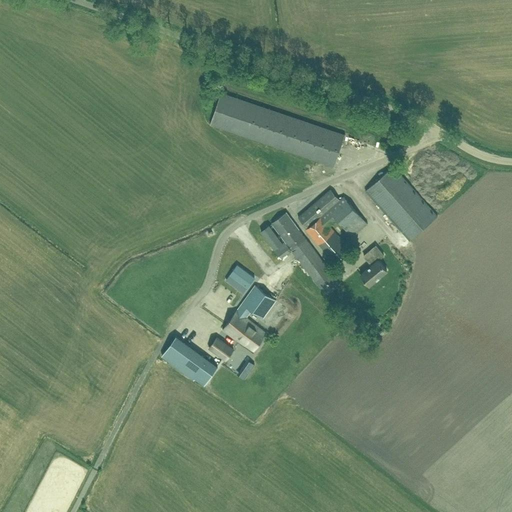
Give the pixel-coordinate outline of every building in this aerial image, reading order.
[(291,103),(269,113),(275,127),(285,123),(289,132),(303,126),(299,117),(297,117),(291,103)] [(367,188),(410,236),(436,213),(395,167),(385,176),(383,173),(367,188)] [(354,237),(370,223),(346,195),(320,218),(319,217),(306,227),(319,242),(327,235),(341,252),(347,246),(334,230),(328,235),(320,225),(325,221),(330,226),(339,219),(354,237)] [(298,240),(314,261),(321,256),(287,212),(274,222),(292,245),(298,240)] [(273,243),(281,236),(269,222),(261,229),(273,243)] [(287,243),(276,249),(282,259),(292,253),(287,243)] [(369,284),(387,270),(378,259),(384,254),(376,245),(363,255),(372,265),(361,274),(369,284)] [(270,261),(276,258),(269,246),(263,250),(270,261)] [(306,263),(314,278),(322,274),(314,259),(306,263)] [(237,264),(230,275),(243,285),(247,287),(254,277),(237,264)] [(263,317),(276,299),(255,285),(223,329),(253,351),(267,333),(245,317),(251,309),(263,317)] [(176,335),(161,355),(194,379),(195,377),(205,384),(218,366),(176,335)] [(200,347),(206,341),(202,337),(196,343),(200,347)] [(216,338),(208,349),(225,361),(233,350),(216,338)]
